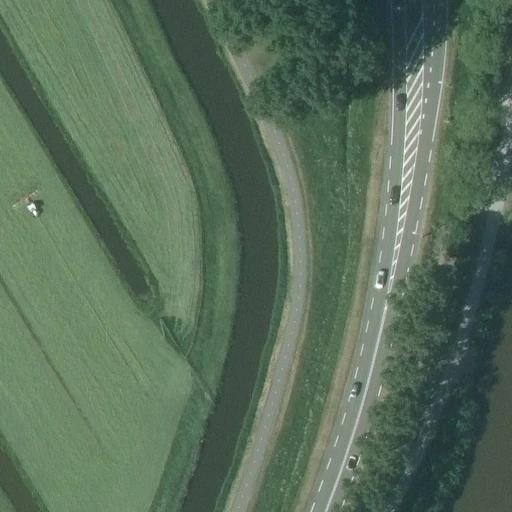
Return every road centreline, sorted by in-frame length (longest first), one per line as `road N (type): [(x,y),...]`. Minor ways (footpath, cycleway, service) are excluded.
road 1 (primary): [(325,511),(375,350),(404,199)]
road 2 (primary): [(404,199),(429,106),(434,0)]
road 3 (primary): [(395,0),(404,199)]
